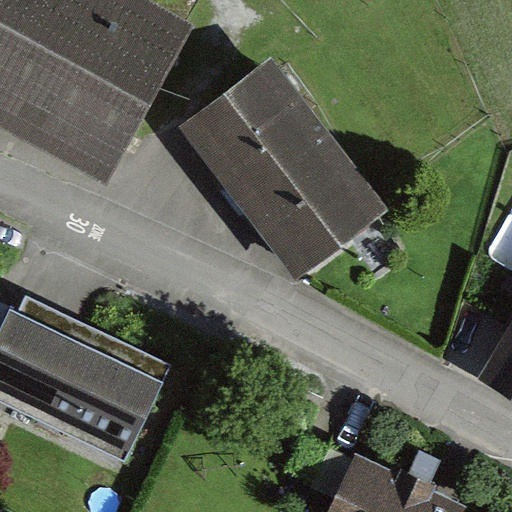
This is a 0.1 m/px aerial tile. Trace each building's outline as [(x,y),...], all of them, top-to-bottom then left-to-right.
[(0,0),(0,122),(106,185),(197,31),(143,0),(0,0)] [(391,216),(273,62),(183,131),(301,285),(391,216)] [(185,368),(22,289),(0,334),(0,402),(137,468),(185,368)] [(0,327),(1,328),(10,294),(0,291),(0,327)] [(511,343),(494,374),(511,384),(511,343)] [(470,511),(476,500),(359,447),(328,511),(470,511)]
